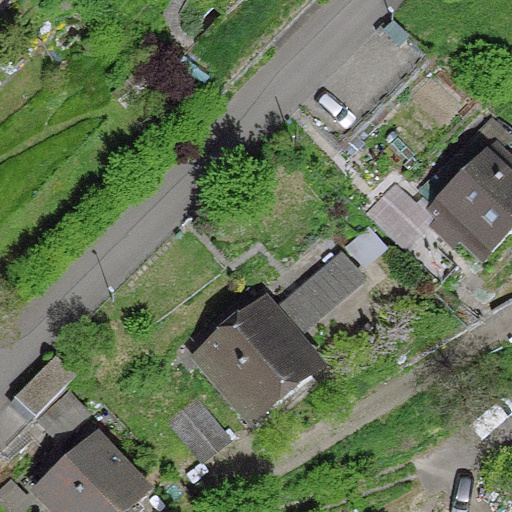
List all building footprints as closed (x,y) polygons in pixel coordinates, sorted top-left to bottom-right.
[(252,0),(227,26),(257,56),(311,0),(252,0)] [(471,141),(482,151),(502,131),(491,119),(471,141)] [(458,240),(479,262),(511,230),(511,180),(487,155),(430,212),(439,221),(429,231),(447,250),(458,240)] [(280,308),(279,306),(277,308),(299,335),(355,286),(336,260),(280,308)] [(408,299),(335,360),(346,376),(421,315),(408,299)] [(194,363),(245,426),(312,371),(260,308),(194,363)] [(50,359),(8,401),(29,421),(71,380),(50,359)] [(189,402),(164,421),(197,464),(221,445),(189,402)] [(90,443),(33,495),(47,511),(124,511),(140,498),(90,443)]
